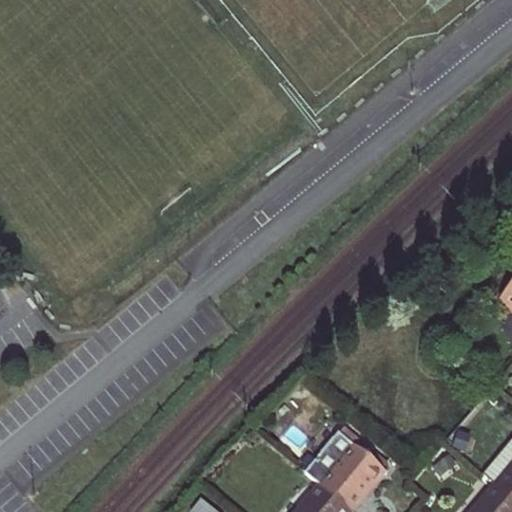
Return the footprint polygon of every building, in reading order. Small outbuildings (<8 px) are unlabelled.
[(511,285),(500,300),(511,310),(511,285)] [(359,441),(346,431),(341,436),(354,447),(359,441)] [(321,487),(349,511),(351,511),(384,473),(382,471),(387,465),(359,441),(354,447),(341,436),(338,435),(305,474),(315,483),(321,487)] [(511,500),(511,442),(483,477),(496,487),(511,500)] [(321,487),(315,483),(306,493),(312,498),(321,487)] [(349,511),(321,487),(312,498),(299,511),(349,511)] [(511,511),(511,500),(496,487),(475,511),(511,511)] [(214,511),(202,501),(193,511),(214,511)]
